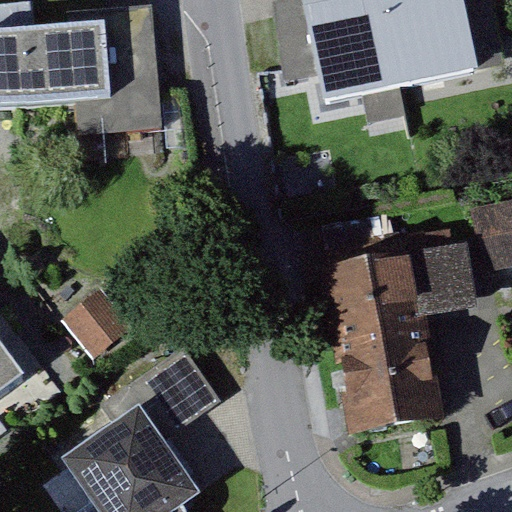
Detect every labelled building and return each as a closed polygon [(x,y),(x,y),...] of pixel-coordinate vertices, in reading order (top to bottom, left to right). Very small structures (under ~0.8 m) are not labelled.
[(511,69),(499,0),(284,0),(281,1),(295,76),(321,71),(327,105),(370,97),(375,125),(411,118),(405,90),(511,70),(511,69)] [(74,30),(0,36),(0,110),(81,103),(84,138),(168,131),(158,11),(73,18),(74,30)] [(511,265),(511,200),(478,209),(493,270),(511,265)] [(468,252),(319,277),(347,446),(443,430),(426,325),(479,316),(468,252)] [(0,393),(19,378),(0,353),(0,393)] [(209,376),(194,354),(112,408),(124,426),(68,463),(98,508),(92,511),(192,511),(208,502),(170,445),(229,406),(209,376)]
